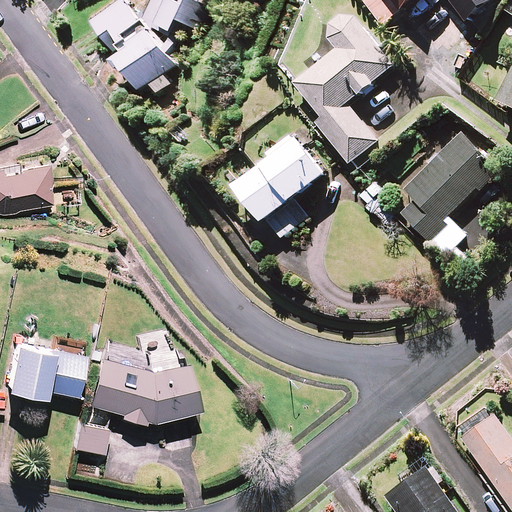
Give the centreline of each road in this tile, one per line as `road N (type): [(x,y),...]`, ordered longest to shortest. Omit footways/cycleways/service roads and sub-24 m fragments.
road 1 (residential): [(1,0),(197,280),(233,318),(281,347),(415,382)]
road 2 (residential): [(247,511),(415,382)]
road 3 (residential): [(415,382),(511,304)]
